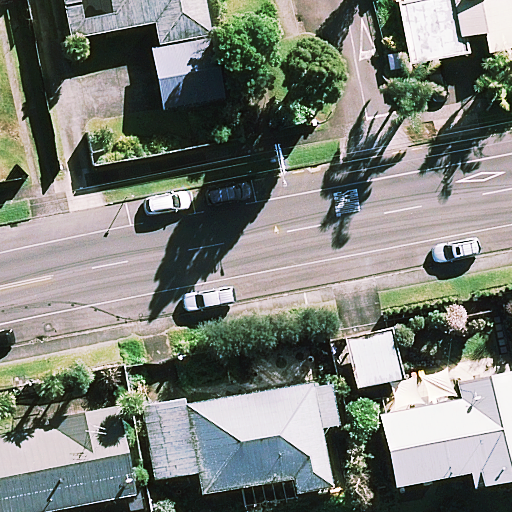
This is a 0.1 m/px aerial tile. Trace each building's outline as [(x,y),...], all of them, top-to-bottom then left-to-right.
[(218,102),(200,0),(58,0),(66,42),(145,28),(160,112),(218,102)] [(511,0),(402,0),(414,61),(471,50),(468,33),(488,29),(492,49),(511,44),(511,0)] [(399,380),(391,336),(349,344),(357,387),(399,380)] [(511,484),(511,361),(511,356),(407,376),(414,409),(378,416),(392,490),(464,477),(467,493),(511,484)] [(334,429),(328,384),(142,411),(152,482),(195,476),(198,497),(237,491),(239,508),(329,495),(320,431),(334,429)] [(109,386),(83,391),(88,416),(47,424),(49,432),(0,441),(0,511),(49,511),(130,498),(109,386)]
